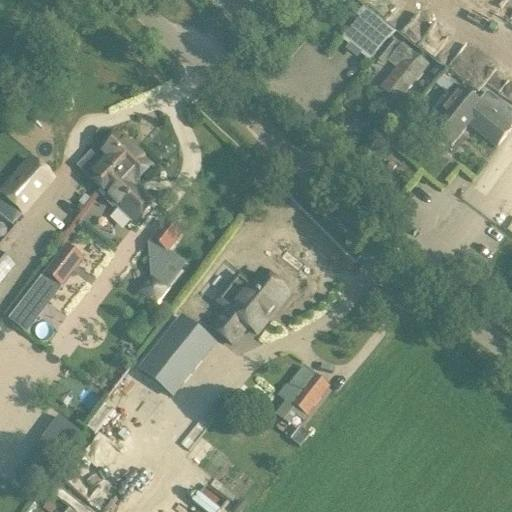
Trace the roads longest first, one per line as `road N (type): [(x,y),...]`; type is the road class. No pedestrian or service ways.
road 1 (unclassified): [(511,357),(347,221),(112,0)]
road 2 (unknown): [(198,387),(294,346),(399,263),(437,244),(511,150)]
